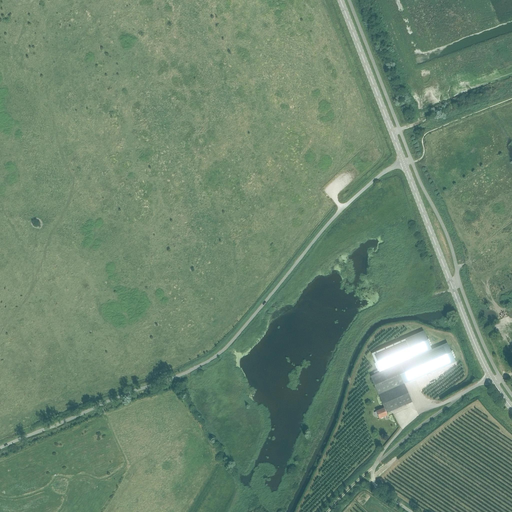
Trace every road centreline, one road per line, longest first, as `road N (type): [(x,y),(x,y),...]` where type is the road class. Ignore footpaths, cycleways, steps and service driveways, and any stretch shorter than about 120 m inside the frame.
road 1 (unclassified): [(0,448),(218,354),(342,209),(403,162)]
road 2 (tertiary): [(491,378),(403,162)]
road 3 (unclassified): [(412,511),(379,488),(377,462),(491,378)]
road 4 (tertiary): [(403,162),(340,0)]
